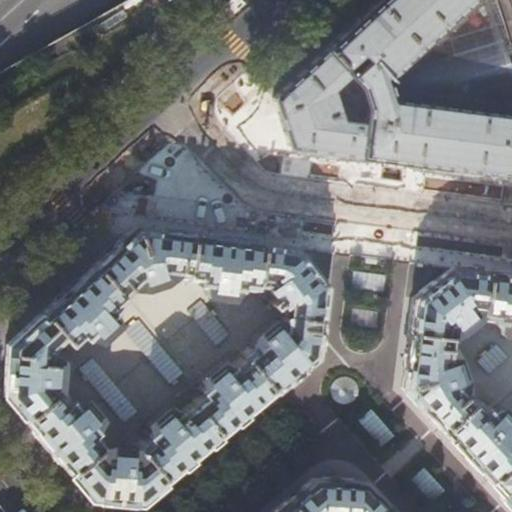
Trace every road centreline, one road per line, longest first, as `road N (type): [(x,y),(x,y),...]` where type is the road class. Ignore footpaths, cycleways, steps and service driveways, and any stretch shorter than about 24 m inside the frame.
road 1 (residential): [(511,217),(255,180),(204,143),(174,105)]
road 2 (tertiary): [(0,269),(174,105)]
road 3 (tertiary): [(174,105),(286,0)]
